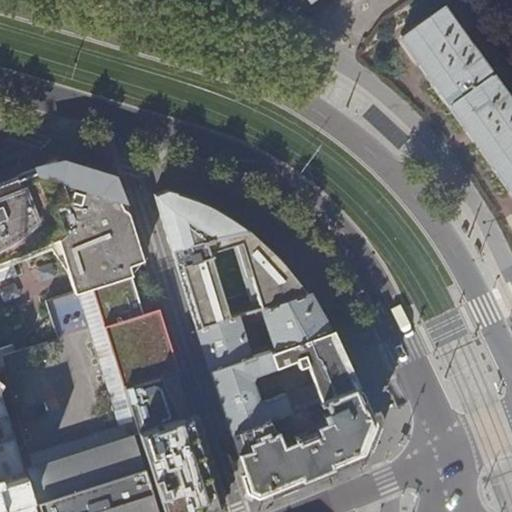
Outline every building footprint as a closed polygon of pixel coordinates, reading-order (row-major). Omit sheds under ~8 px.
[(511,190),(511,191),(511,104),(442,6),(401,35),(426,71),(473,136),(511,190)] [(145,265),(116,175),(84,166),(56,158),(46,163),(28,173),(0,183),(0,277),(15,272),(9,254),(57,239),(75,293),(92,288),(130,276),(134,274),(145,265)] [(227,214),(209,204),(176,192),(166,189),(153,193),(196,328),(231,317),(209,251),(233,244),(255,309),(306,293),(287,266),(278,256),(263,242),(254,234),(247,228),(227,214)] [(130,276),(92,288),(121,387),(123,386),(178,369),(162,319),(158,309),(142,314),(130,276)] [(274,349),(328,330),(316,309),(306,293),(255,309),(231,317),(196,328),(209,371),(267,351),(268,350),(266,345),(249,350),(240,323),(261,317),(274,349)] [(268,350),(267,351),(273,368),(294,360),(297,368),(306,364),(312,383),(318,400),(354,386),(345,367),(328,330),(274,349),(268,350)] [(253,375),(273,368),(267,351),(209,371),(229,434),(230,433),(310,403),(304,386),(261,402),(256,400),(250,381),(253,375)] [(178,369),(123,386),(138,436),(152,483),(154,482),(163,511),(210,511),(222,508),(189,403),(178,369)] [(312,383),(304,386),(310,403),(318,400),(312,383)] [(360,448),(370,421),(360,400),(354,386),(318,400),(310,403),(230,433),(248,487),(256,491),(360,448)] [(163,511),(154,482),(152,483),(138,436),(24,471),(35,511),(163,511)]
